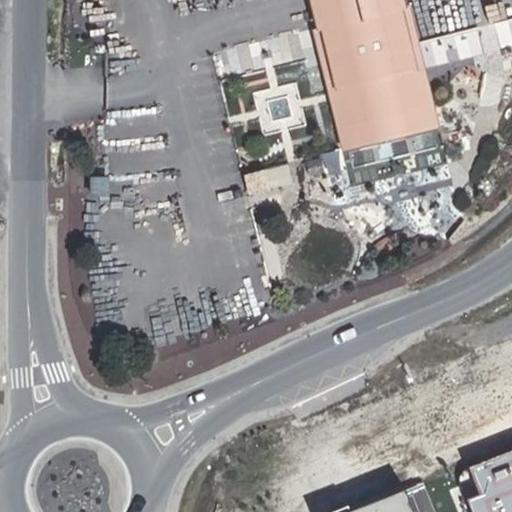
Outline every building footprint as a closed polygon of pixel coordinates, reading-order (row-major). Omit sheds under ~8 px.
[(293,0),(301,32),(310,30),(383,12),(392,9),(390,0),(293,0)] [(408,111),(334,129),(310,30),(301,32),(298,33),(327,151),(423,127),(394,9),(392,9),(383,12),(408,111)] [(383,12),(310,30),(334,129),(408,111),(383,12)] [(511,511),(511,450),(467,468),(479,495),(468,499),(472,511),(511,511)] [(417,511),(407,485),(329,511),(417,511)]
